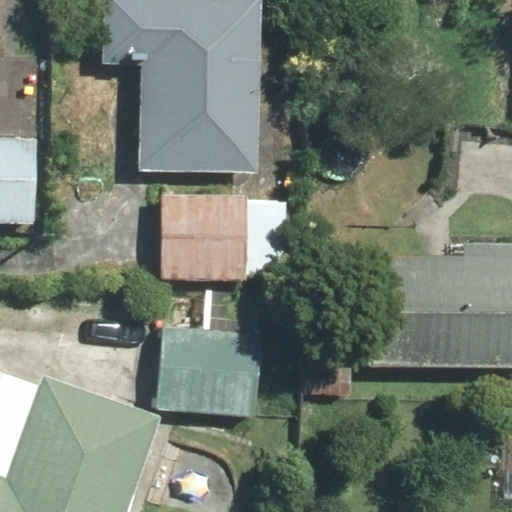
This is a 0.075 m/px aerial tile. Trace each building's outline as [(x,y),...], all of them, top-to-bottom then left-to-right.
[(130,170),(251,173),(253,60),(255,60),(257,0),(96,0),(95,55),(137,56),(130,170)] [(34,136),(0,134),(0,225),(30,226),(34,136)] [(287,194),(157,191),(156,256),(286,259),(287,194)] [(511,254),(364,250),(361,364),(511,367),(511,254)] [(251,331),(156,327),(152,412),(247,417),(251,331)] [(120,511),(151,413),(0,366),(0,511),(120,511)]
